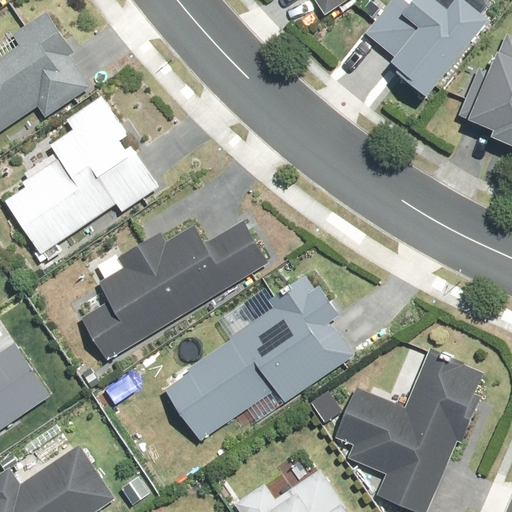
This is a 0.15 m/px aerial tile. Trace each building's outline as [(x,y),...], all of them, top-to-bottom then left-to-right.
[(311,0),(321,16),(346,0),(311,0)] [(387,62),(381,69),(415,98),(483,20),(459,0),(453,0),(441,15),(423,0),(412,0),(408,5),(402,0),(392,0),(359,39),(387,62)] [(45,12),(9,37),(16,46),(0,57),(0,126),(33,104),(41,115),(86,83),(69,58),(73,54),(45,12)] [(511,42),(499,37),(465,123),(488,132),(485,141),(511,152),(511,42)] [(53,160),(0,198),(0,200),(48,265),(74,246),(65,233),(109,201),(118,214),(160,182),(95,93),(60,119),(68,130),(44,148),(53,160)] [(159,232),(116,256),(122,268),(98,282),(108,299),(76,318),(102,362),(268,265),(243,221),(204,243),(194,227),(166,243),(159,232)] [(283,400),(354,352),(334,323),(339,319),(307,271),(265,299),(274,313),(158,390),(192,440),(272,385),(283,400)] [(0,424),(46,393),(12,342),(0,350),(0,424)] [(350,386),(332,435),(355,443),(349,459),(383,472),(375,493),(425,511),(428,511),(481,368),(428,349),(407,407),(350,386)] [(92,511),(112,498),(74,447),(21,485),(8,467),(0,472),(0,511),(92,511)] [(277,500),(267,483),(231,504),(236,511),(349,511),(326,472),(277,500)]
